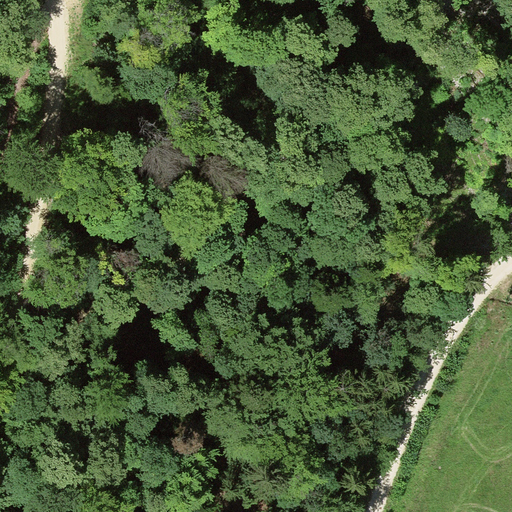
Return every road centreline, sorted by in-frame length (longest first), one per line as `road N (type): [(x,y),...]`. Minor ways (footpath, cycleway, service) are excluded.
road 1 (track): [(0,390),(41,181),(58,0)]
road 2 (track): [(511,256),(483,277),(435,357),(370,511)]
